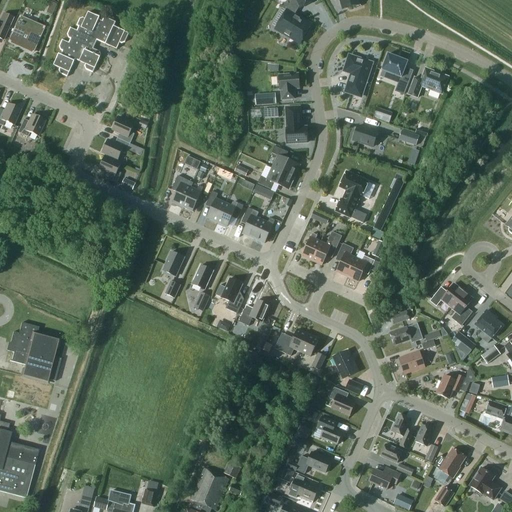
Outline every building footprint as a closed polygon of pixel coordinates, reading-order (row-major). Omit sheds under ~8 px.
[(282,18),(276,28),(283,32),(283,33),(291,38),(293,35),(301,41),(303,38),(305,39),(309,32),(308,30),(311,24),(301,18),(301,19),(295,15),(299,7),(300,8),(313,1),(312,0),(286,0),(282,8),(288,12),(284,19),(282,18)] [(340,0),(343,9),(351,7),(351,8),(361,6),(358,0),(340,0)] [(51,15),(55,5),(56,5),(50,2),(45,13),(51,15)] [(125,42),(129,33),(114,26),(116,22),(107,18),(103,19),(102,21),(98,19),(100,17),(88,12),(85,18),(83,17),(80,19),(77,26),(79,27),(77,31),(71,28),(67,35),(69,38),(71,39),(69,43),(62,40),(59,47),(61,50),(63,51),(61,55),(59,54),(53,65),(60,68),(59,70),(60,74),(67,77),(75,59),(86,64),(85,66),(86,70),(93,73),(101,55),(100,52),(93,49),(97,40),(117,49),(120,43),(122,44),(125,42)] [(0,39),(3,41),(9,27),(13,18),(3,13),(0,20),(0,39)] [(32,53),(43,28),(20,17),(8,42),(32,53)] [(405,69),(408,62),(388,54),(382,70),(401,77),(396,91),(404,94),(412,72),(405,69)] [(371,64),(350,57),(345,71),(352,73),(346,91),(360,96),(371,64)] [(421,87),(442,95),(449,77),(425,68),(421,80),(414,78),(408,94),(417,98),(421,87)] [(294,99),(294,88),(299,88),(298,75),(279,76),(280,89),(281,89),(282,100),(294,99)] [(272,100),(271,93),(255,94),(256,105),(272,104),(272,102),(272,100)] [(12,125),(20,109),(8,104),(5,111),(0,108),(0,124),(3,126),(5,122),(12,125)] [(392,113),(376,107),(372,117),(389,123),(392,113)] [(277,108),(264,108),(264,117),(278,117),(277,108)] [(287,130),(285,130),(286,145),(307,144),(307,129),(301,129),(300,108),(286,109),(287,130)] [(37,136),(44,120),(32,115),(29,122),(24,119),(18,133),(27,137),(29,133),(37,136)] [(120,133),(117,138),(130,144),(135,134),(130,132),(134,124),(118,117),(112,129),(120,133)] [(148,124),(141,120),(138,126),(146,130),(148,124)] [(358,126),(353,140),(363,144),(362,145),(371,148),(371,146),(373,147),(378,133),(358,126)] [(423,131),(417,129),(415,133),(427,137),(429,131),(423,129),(423,131)] [(398,140),(416,145),(419,136),(401,130),(398,140)] [(126,154),(130,144),(117,138),(115,144),(107,140),(102,152),(118,160),(121,152),(126,154)] [(279,156),(273,168),(293,177),(299,165),(285,159),(288,152),(274,146),(271,153),(279,156)] [(410,162),(417,165),(422,150),(415,148),(410,162)] [(117,183),(121,173),(117,171),(121,164),(105,156),(99,168),(107,172),(104,177),(117,183)] [(191,167),(197,169),(200,162),(195,159),(191,167)] [(201,164),(199,170),(204,173),(207,167),(201,164)] [(248,171),(237,165),(234,172),(245,177),(248,171)] [(288,189),(293,177),(273,168),(268,180),(261,177),(257,184),(271,190),(274,183),(288,189)] [(368,182),(346,172),(340,187),(347,190),(343,200),(341,199),(336,211),(363,223),(367,215),(354,209),(360,196),(361,197),(362,196),(369,199),(375,186),(368,183),(368,182)] [(182,207),(191,188),(185,185),(188,180),(178,176),(171,190),(177,192),(172,202),(182,207)] [(135,184),(125,179),(122,185),(132,190),(135,184)] [(404,183),(397,180),(374,228),(381,231),(404,183)] [(260,194),(262,188),(256,185),(254,191),(260,194)] [(197,191),(191,188),(182,207),(193,211),(203,188),(199,186),(197,191)] [(207,218),(217,222),(226,204),(216,199),(218,194),(212,192),(206,205),(211,208),(207,218)] [(292,201),(287,199),(284,205),(290,207),(292,201)] [(226,204),(217,222),(227,227),(232,217),(237,220),(243,206),(234,202),(232,203),(231,206),(226,204)] [(243,234),(254,239),(262,220),(257,218),(259,213),(248,208),(241,222),(247,225),(243,234)] [(332,219),(314,211),(311,218),(319,222),(319,220),(322,221),(322,222),(329,225),(332,219)] [(267,223),(262,220),(254,239),(264,244),(275,220),(270,218),(267,223)] [(320,242),(312,260),(322,265),(326,256),(332,258),(342,236),(332,232),(326,245),(320,242)] [(302,256),(312,260),(320,242),(315,240),(317,236),(312,233),(302,256)] [(385,244),(379,241),(372,255),(379,258),(385,244)] [(347,277),(356,258),(350,256),(353,249),(343,244),(335,260),(341,262),(336,272),(347,277)] [(374,261),(364,256),(365,254),(359,251),(356,258),(347,277),(358,282),(363,272),(368,275),(374,261)] [(175,277),(184,258),(171,252),(163,271),(175,277)] [(192,284),(205,290),(213,271),(200,265),(192,284)] [(221,297),(229,301),(226,309),(234,313),(231,319),(234,320),(237,314),(244,299),(237,296),(242,285),(230,279),(221,297)] [(181,286),(171,281),(165,294),(175,298),(181,286)] [(441,300),(451,308),(463,292),(454,284),(447,292),(441,287),(430,301),(436,306),(441,300)] [(200,292),(193,307),(203,312),(210,297),(200,292)] [(473,299),(463,292),(451,308),(456,312),(451,318),(461,326),(472,312),(466,307),(473,299)] [(262,322),(269,306),(257,300),(252,312),(245,309),(239,322),(249,326),(252,318),(262,322)] [(475,325),(492,339),(502,325),(493,318),(494,316),(487,310),(475,325)] [(410,319),(406,311),(391,317),(394,325),(410,319)] [(227,332),(230,326),(220,321),(217,327),(227,332)] [(55,382),(61,359),(53,357),(58,341),(37,335),(39,328),(21,323),(19,334),(13,332),(10,343),(16,345),(11,362),(25,365),(22,376),(47,383),(47,380),(55,382)] [(423,340),(420,331),(417,323),(390,333),(394,345),(410,340),(412,344),(423,340)] [(294,349),(300,352),(308,334),(298,329),(291,343),(286,340),(281,352),(291,356),(294,349)] [(467,356),(476,345),(463,336),(459,333),(452,342),(456,345),(455,346),(467,356)] [(308,334),(300,352),(310,357),(319,339),(308,334)] [(262,350),(265,343),(259,341),(256,347),(262,350)] [(433,341),(422,345),(424,350),(435,346),(433,341)] [(269,353),(272,345),(266,342),(262,350),(269,353)] [(494,346),(481,356),(487,365),(500,355),(494,346)] [(343,379),(359,372),(354,361),(352,362),(347,351),(332,358),(343,379)] [(399,359),(404,374),(424,367),(419,352),(399,359)] [(326,357),(317,353),(311,367),(320,371),(326,357)] [(458,393),(465,378),(453,373),(451,379),(444,376),(436,394),(449,399),(452,391),(458,393)] [(492,378),(492,384),(493,388),(509,386),(508,376),(492,378)] [(362,386),(349,380),(345,390),(358,396),(362,386)] [(350,416),(355,403),(343,398),(346,392),(334,387),(329,399),(334,401),(331,408),(350,416)] [(468,414),(476,396),(470,394),(469,394),(465,393),(458,410),(459,411),(458,415),(463,417),(465,413),(468,414)] [(488,401),(485,413),(504,419),(500,431),(511,434),(511,417),(506,415),(508,408),(488,401)] [(317,413),(309,410),(306,417),(315,420),(317,413)] [(0,492),(26,499),(30,483),(28,483),(33,465),(35,465),(39,450),(5,441),(9,424),(0,422),(0,420),(1,415),(0,415),(0,492)] [(392,431),(404,437),(400,446),(406,449),(413,433),(407,430),(411,420),(399,415),(392,431)] [(337,423),(333,421),(322,417),(317,428),(323,431),(320,438),(337,445),(343,432),(335,429),(337,423)] [(427,447),(434,430),(422,425),(415,442),(427,447)] [(292,445),(305,450),(308,443),(294,438),(292,445)] [(397,463),(402,451),(386,444),(380,456),(397,463)] [(438,448),(431,445),(425,459),(432,463),(438,448)] [(298,451),(290,448),(282,467),(296,472),(297,471),(299,465),(297,465),(293,463),(298,451)] [(453,478),(458,471),(457,470),(465,458),(452,449),(439,469),(453,478)] [(331,460),(312,452),(309,459),(301,456),(297,465),(299,465),(297,471),(304,474),(308,466),(325,473),(331,460)] [(414,471),(399,464),(396,470),(411,477),(414,471)] [(385,468),(383,474),(374,470),(369,482),(387,490),(390,482),(396,484),(400,475),(385,468)] [(493,500),(501,489),(495,484),(494,485),(491,483),(494,477),(481,468),(469,486),(483,495),(483,494),(493,500)] [(215,511),(229,479),(204,469),(191,500),(195,502),(192,510),(187,508),(185,511),(210,511),(211,509),(215,511)] [(294,472),(284,469),(280,479),(290,483),(294,472)] [(318,489),(303,482),(303,481),(304,479),(297,475),(288,495),(296,498),(297,495),(298,494),(313,501),(312,502),(312,503),(313,502),(318,489)] [(145,489),(142,504),(156,507),(159,492),(158,492),(159,486),(148,484),(147,489),(145,489)] [(243,490),(232,485),(229,491),(240,496),(243,490)] [(454,494),(444,487),(434,501),(445,508),(454,494)] [(111,497),(110,501),(111,501),(112,501),(116,502),(115,504),(115,506),(115,507),(114,507),(121,509),(121,511),(120,511),(133,511),(135,505),(124,503),(125,500),(126,497),(112,492),(111,497)] [(267,503),(278,507),(282,498),(271,493),(267,503)] [(409,511),(413,501),(398,495),(394,504),(409,511)] [(88,511),(92,499),(82,496),(78,511),(70,509),(69,511),(88,511)] [(108,506),(110,501),(97,497),(95,502),(94,507),(107,511),(108,506)]
